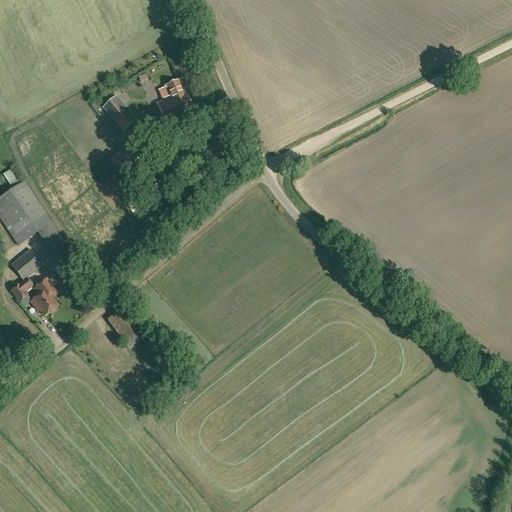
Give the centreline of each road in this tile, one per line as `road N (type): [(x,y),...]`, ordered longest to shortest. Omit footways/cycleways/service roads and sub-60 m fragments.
road 1 (unclassified): [(0,396),(262,170)]
road 2 (unclassified): [(511,394),(289,209),(262,170)]
road 3 (track): [(262,170),(511,44)]
road 4 (unclassified): [(262,170),(190,0)]
